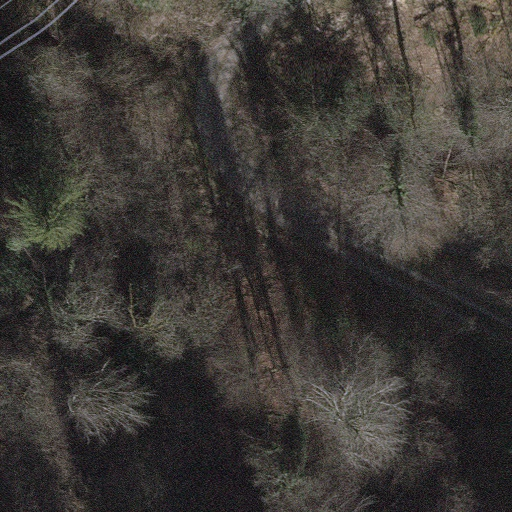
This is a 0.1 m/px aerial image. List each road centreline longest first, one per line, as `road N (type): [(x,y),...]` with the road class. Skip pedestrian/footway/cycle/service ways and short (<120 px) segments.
road 1 (track): [(292,0),(254,22),(225,54),(212,117),(243,178),(298,222)]
road 2 (track): [(298,222),(511,335)]
road 3 (track): [(511,256),(377,224),(298,222)]
